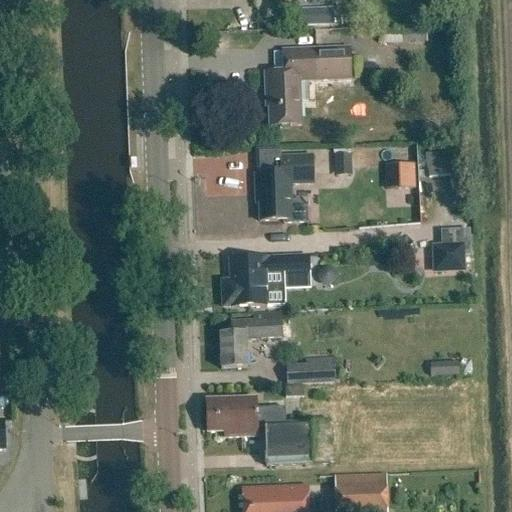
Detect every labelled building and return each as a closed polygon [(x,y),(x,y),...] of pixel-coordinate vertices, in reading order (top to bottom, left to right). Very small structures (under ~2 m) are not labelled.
[(330,9),(295,10),(295,26),(330,26),(330,9)] [(403,32),(378,32),(379,47),(403,47),(403,32)] [(301,130),(300,85),(353,83),(352,52),(282,54),(282,75),(264,76),(264,100),(269,100),(270,131),(301,130)] [(280,177),(254,178),(254,196),(257,196),(258,226),(282,225),(282,226),(308,226),(308,212),(298,203),(290,203),(289,189),(311,188),(310,159),(280,160),(280,177)] [(351,159),(333,159),(334,181),(351,180),(351,159)] [(384,169),(385,193),(414,193),(413,168),(384,169)] [(464,274),(464,247),(432,248),(432,275),(464,274)] [(309,258),(228,261),(230,310),(285,308),(284,277),(310,276),(309,258)] [(232,325),(232,336),(220,336),(221,372),(247,371),(246,341),(282,340),(281,324),(232,325)] [(333,361),(305,362),(306,367),(286,367),(286,387),(333,386),(333,361)] [(426,366),(425,374),(451,378),(453,370),(426,366)] [(302,390),(285,390),(285,401),(303,401),(302,390)] [(256,402),(206,404),(208,434),(225,433),(226,441),(264,439),(266,469),(313,467),(311,426),(286,427),(285,410),(257,412),(256,402)] [(335,477),(335,511),(387,511),(386,476),(335,477)] [(306,511),(306,488),(243,490),(243,511),(306,511)]
